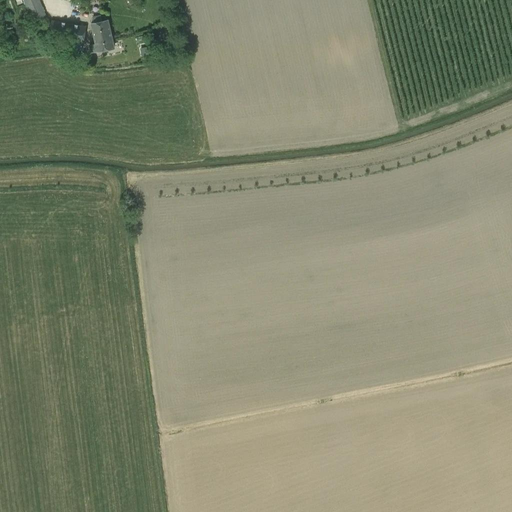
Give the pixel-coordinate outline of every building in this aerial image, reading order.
[(40,0),(23,0),(33,25),(48,19),(40,0)] [(91,23),(94,38),(111,34),(108,20),(101,21),(100,16),(93,17),(94,23),(91,23)] [(86,26),(52,20),(49,38),(83,44),(86,26)] [(37,27),(27,28),(29,43),(40,41),(37,27)] [(111,34),(94,38),(96,44),(89,45),(91,52),(97,51),(97,52),(114,48),(111,34)] [(148,55),(146,47),(140,48),(142,57),(148,55)]
